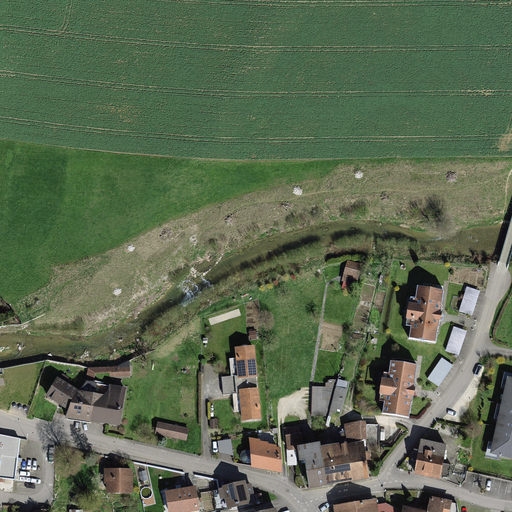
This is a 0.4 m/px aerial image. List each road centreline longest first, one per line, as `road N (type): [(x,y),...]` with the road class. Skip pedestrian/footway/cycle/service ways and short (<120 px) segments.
road 1 (residential): [(0,418),(241,475),(302,503)]
road 2 (residential): [(381,481),(467,363),(511,232)]
road 3 (residential): [(511,504),(381,481)]
